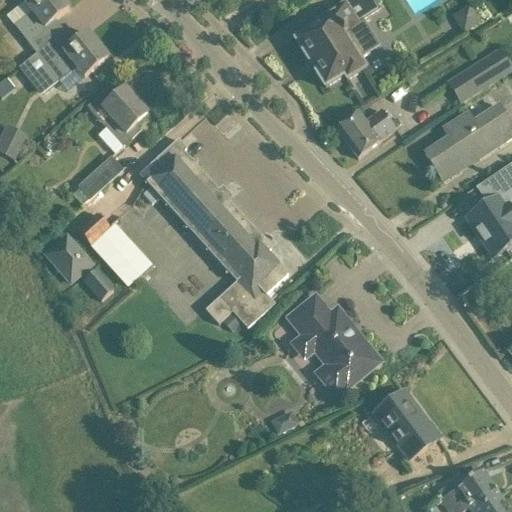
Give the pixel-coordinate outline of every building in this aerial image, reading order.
[(15,29),(37,57),(58,40),(49,28),(69,12),(59,0),(31,0),(11,16),(19,26),(15,29)] [(315,33),(296,44),(325,91),(345,79),(347,83),(365,72),(359,62),(380,49),(364,23),(380,13),(372,0),(348,0),(343,4),(344,6),(312,27),(315,33)] [(468,5),(445,24),(459,40),(481,21),(468,5)] [(58,40),(37,57),(19,71),(41,99),(77,71),(85,80),(108,61),(88,36),(68,52),(58,40)] [(447,83),(460,106),(511,73),(511,69),(500,50),(447,83)] [(101,98),(88,110),(123,150),(141,134),(136,129),(148,118),(124,92),(108,106),(101,98)] [(425,157),(438,176),(443,185),(471,167),(511,140),(511,128),(499,109),(474,125),(468,116),(443,132),(449,141),(425,157)] [(336,132),(358,162),(381,145),(380,144),(396,133),(381,114),(366,125),(359,115),(352,120),(336,132)] [(0,141),(0,140),(0,156),(14,164),(21,151),(0,141)] [(238,285),(267,255),(271,251),(183,155),(187,151),(180,143),(141,179),(238,285)] [(111,159),(78,189),(90,203),(124,173),(111,159)] [(487,209),(466,223),(492,262),(511,249),(511,219),(507,212),(501,216),(495,206),(511,194),(511,174),(509,170),(476,191),(487,209)] [(78,235),(91,249),(110,231),(98,218),(78,235)] [(67,241),(47,258),(71,286),(91,268),(67,241)] [(267,255),(238,285),(206,314),(219,328),(233,315),(248,332),(275,307),(266,298),(288,278),(267,255)] [(96,274),(84,284),(102,304),(114,294),(96,274)] [(331,318),(316,300),(288,322),(302,338),(290,348),(304,366),(313,358),(323,370),(314,377),(334,403),(381,365),(359,339),(358,338),(356,338),(352,342),(343,332),(345,330),(347,326),(347,325),(346,322),(343,318),(339,316),(334,317),(333,318),(332,317),(331,318)] [(374,417),(409,464),(439,441),(404,395),(374,417)] [(271,424),(278,437),(298,427),(292,414),(271,424)] [(448,511),(469,511),(470,511),(480,511),(499,499),(483,475),(442,502),(448,511)] [(445,488),(436,494),(441,502),(451,496),(445,488)] [(507,511),(499,499),(480,511),(507,511)]
